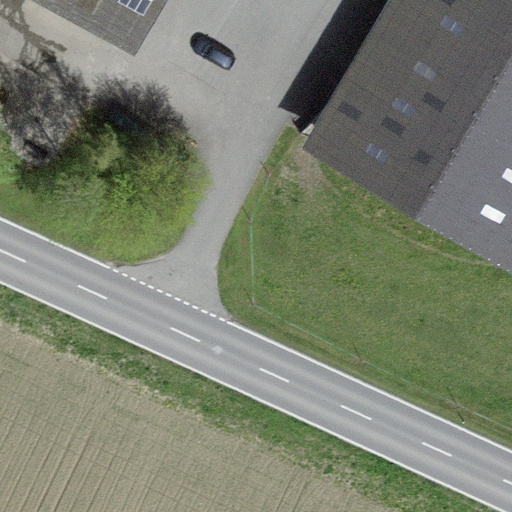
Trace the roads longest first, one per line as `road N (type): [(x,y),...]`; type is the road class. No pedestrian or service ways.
road 1 (tertiary): [(511,481),(0,247)]
road 2 (track): [(163,320),(353,0)]
